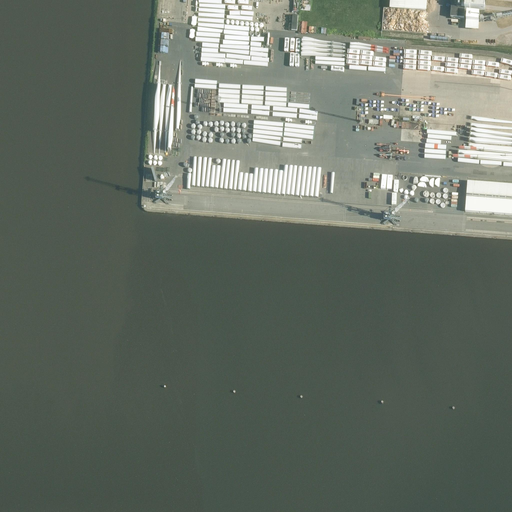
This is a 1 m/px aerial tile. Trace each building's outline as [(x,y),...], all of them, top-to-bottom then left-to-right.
[(426,0),(390,0),(390,10),(425,12),(426,0)] [(465,29),(478,30),(479,11),(485,11),(485,2),(465,0),(455,0),(456,2),(457,2),(457,8),(451,7),(450,18),(466,19),(465,29)] [(388,56),(386,49),(378,51),(378,53),(376,53),(377,58),(378,58),(379,63),(380,62),(381,68),(391,65),(390,62),(393,62),(394,65),(397,65),(395,59),(391,61),(390,55),(388,56)] [(193,95),(193,104),(199,104),(199,102),(205,102),(205,101),(208,101),(209,103),(212,103),(212,95),(203,95),(193,95)] [(176,138),(155,137),(153,160),(175,161),(176,138)] [(401,150),(400,162),(424,163),(424,151),(401,150)] [(152,162),(151,188),(166,188),(168,163),(152,162)] [(511,187),(468,184),(466,214),(511,217),(511,187)]
